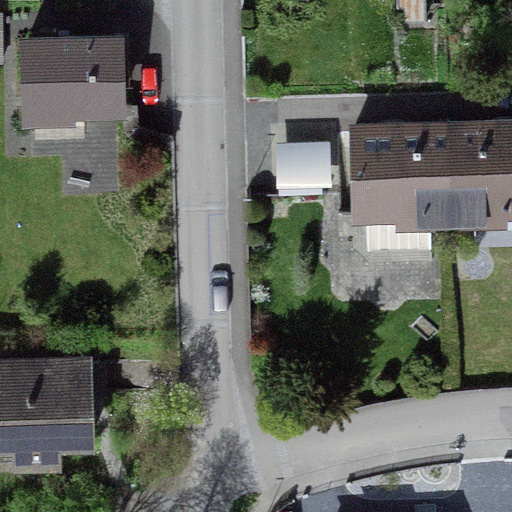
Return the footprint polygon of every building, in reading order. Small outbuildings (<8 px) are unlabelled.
[(422,21),(421,0),(393,0),(394,22),(422,21)] [(27,111),(115,107),(115,90),(128,89),(126,37),(24,40),(27,111)] [(511,127),(505,127),(446,129),(389,130),(350,131),(352,214),(365,214),(366,242),(372,249),(426,247),(425,222),(448,222),(474,221),(478,211),(511,209),(511,127)] [(327,141),(272,143),(274,189),(328,187),(327,141)] [(53,442),(88,441),(86,363),(0,365),(0,441),(13,441),(14,461),(53,460),(53,442)]
